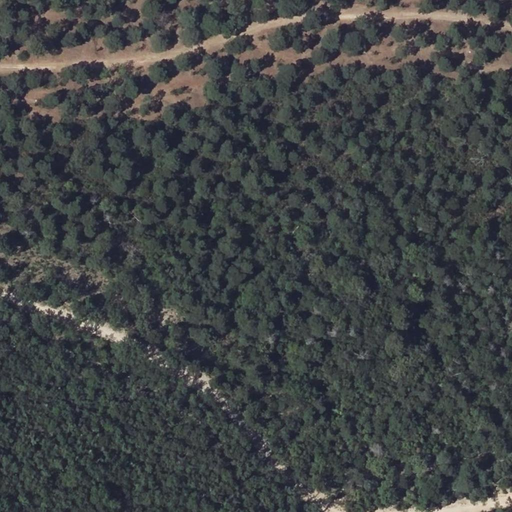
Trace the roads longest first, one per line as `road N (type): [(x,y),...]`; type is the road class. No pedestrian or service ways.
road 1 (track): [(511,28),(396,16),(303,20),(118,66),(0,68)]
road 2 (track): [(0,291),(155,357),(214,397),(293,481),(338,511)]
